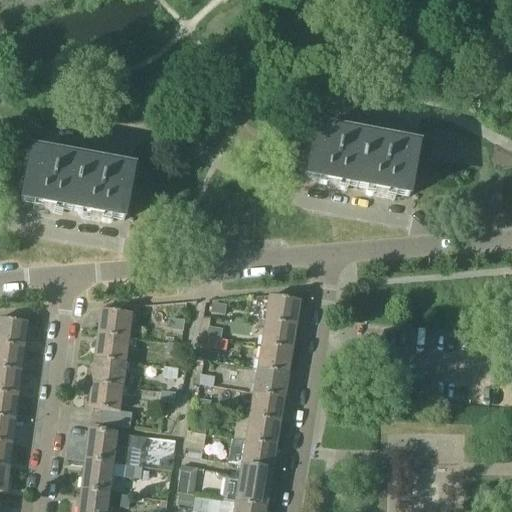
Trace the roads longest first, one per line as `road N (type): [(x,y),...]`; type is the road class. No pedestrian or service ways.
road 1 (residential): [(68,276),(334,252)]
road 2 (residential): [(293,511),(334,252)]
road 3 (residential): [(38,511),(68,276)]
road 4 (residential): [(334,252),(511,239)]
